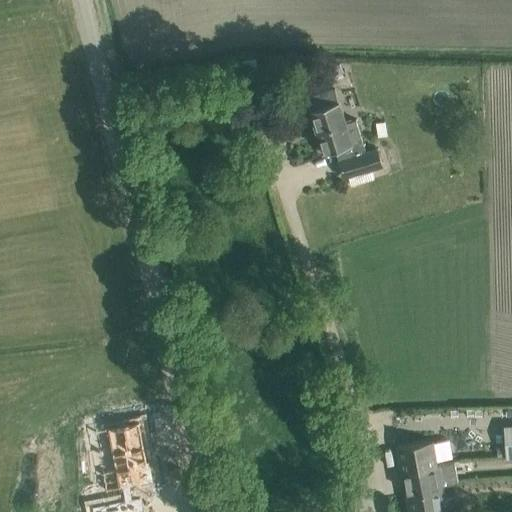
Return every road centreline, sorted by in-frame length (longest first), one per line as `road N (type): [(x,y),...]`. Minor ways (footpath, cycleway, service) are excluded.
road 1 (unclassified): [(209,511),(80,0)]
road 2 (residential): [(361,511),(374,484),(372,454),(265,121)]
